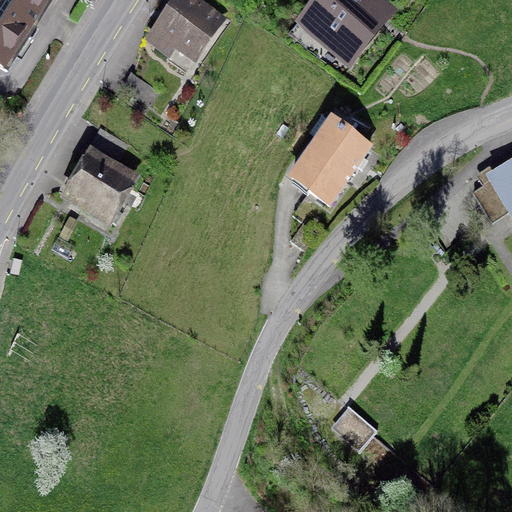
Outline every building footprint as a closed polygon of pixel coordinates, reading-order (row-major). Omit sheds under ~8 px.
[(0,0),(0,68),(7,73),(52,0),(0,0)] [(219,23),(185,0),(181,0),(151,43),(170,57),(178,45),(196,57),(219,23)] [(305,23),(292,39),(336,72),(382,16),(362,0),(331,0),(328,5),(321,0),(318,0),(302,20),(305,23)] [(160,93),(133,75),(124,89),(151,107),(160,93)] [(329,206),(368,150),(332,125),(297,175),(313,186),(309,192),(329,206)] [(128,145),(102,130),(94,145),(120,160),(128,145)] [(473,195),(492,225),(511,211),(511,180),(507,173),(511,170),(511,154),(486,171),(493,182),(473,195)] [(94,161),(72,201),(108,221),(119,201),(111,196),(122,177),(94,161)] [(307,219),(291,243),(303,251),(319,227),(307,219)] [(352,413),(338,429),(362,449),(375,433),(352,413)]
